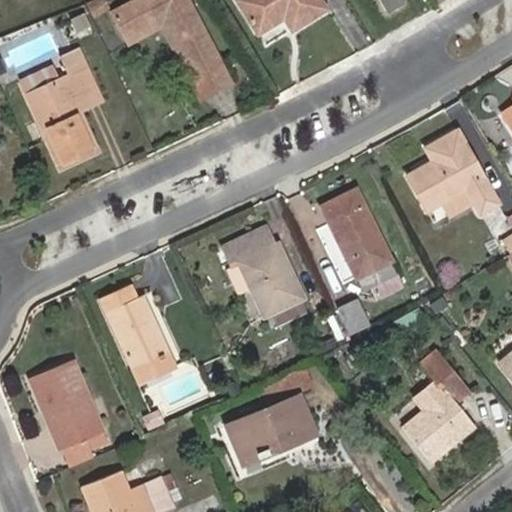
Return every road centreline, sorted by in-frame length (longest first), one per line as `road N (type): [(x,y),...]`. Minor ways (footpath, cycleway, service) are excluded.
road 1 (residential): [(13,298),(433,97)]
road 2 (residential): [(410,54),(0,250)]
